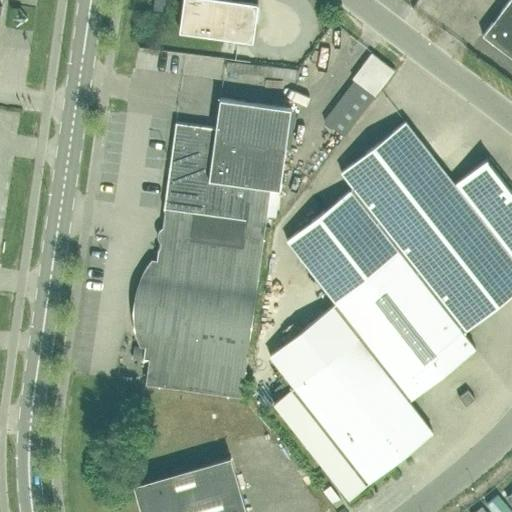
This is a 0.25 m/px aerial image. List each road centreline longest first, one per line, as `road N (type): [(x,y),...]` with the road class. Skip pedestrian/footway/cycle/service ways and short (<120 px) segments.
road 1 (tertiary): [(34,511),(27,457),(35,369),(89,0)]
road 2 (unclassified): [(511,116),(357,0)]
road 3 (unclassified): [(405,511),(511,428)]
